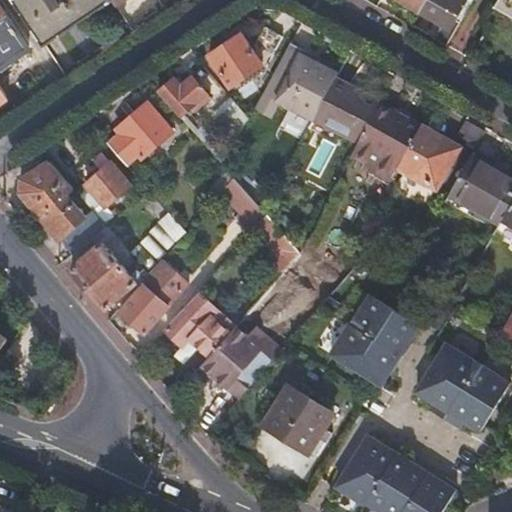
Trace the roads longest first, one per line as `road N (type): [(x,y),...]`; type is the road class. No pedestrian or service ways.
road 1 (residential): [(219,0),(0,145)]
road 2 (residential): [(511,110),(322,0)]
road 3 (tertiary): [(225,511),(231,500),(203,462),(114,372)]
road 4 (tertiary): [(0,240),(114,372)]
